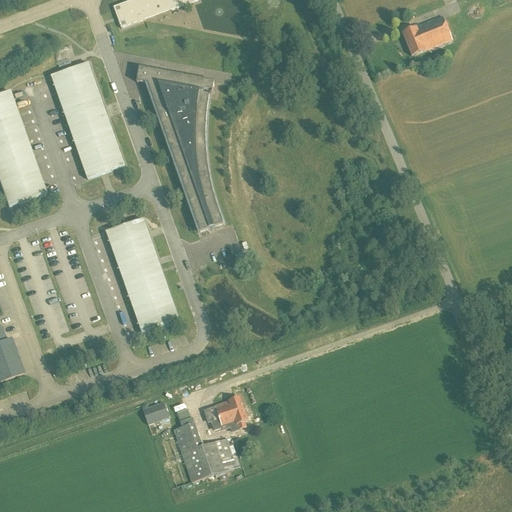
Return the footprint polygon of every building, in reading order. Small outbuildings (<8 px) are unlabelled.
[(135,0),(114,8),(121,29),(198,1),(197,0),(135,0)] [(427,52),(452,41),(443,17),(416,28),(417,29),(403,35),(412,57),(426,51),(427,52)] [(89,64),(51,78),(87,181),(125,167),(89,64)] [(212,93),(214,84),(139,70),(139,71),(140,71),(154,87),(152,98),(200,234),(223,226),(217,210),(215,202),(214,198),(212,192),(210,185),(209,175),(208,171),(198,172),(197,166),(197,161),(196,155),(206,154),(206,152),(206,148),(205,139),(206,136),(206,132),(206,125),(206,121),(206,118),(207,114),(207,111),(208,104),(208,102),(209,98),(211,98),(212,97),(204,96),(205,92),(212,93)] [(10,92),(0,95),(0,186),(8,209),(46,195),(10,92)] [(180,323),(144,220),(106,233),(142,336),(180,323)] [(6,342),(1,328),(0,328),(0,384),(23,376),(11,341),(6,342)] [(248,421),(240,398),(229,402),(215,406),(223,430),(236,425),(237,425),(239,431),(247,428),(245,422),(248,421)] [(164,404),(143,411),(145,416),(148,426),(169,419),(165,408),(164,404)] [(200,449),(192,425),(174,431),(192,484),(225,473),(240,468),(232,444),(229,445),(228,440),(227,440),(225,433),(221,435),(223,442),(200,449)]
